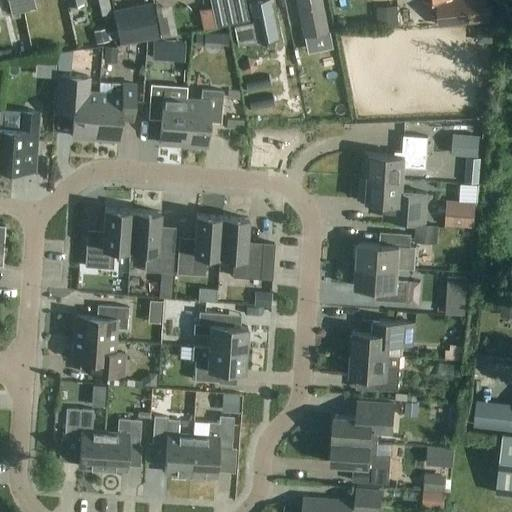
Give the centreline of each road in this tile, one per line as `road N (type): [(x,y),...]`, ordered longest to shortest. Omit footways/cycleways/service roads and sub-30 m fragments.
road 1 (residential): [(37,224),(94,177),(276,186),(293,194),(310,242),(298,384),(287,421),(265,447),(247,511)]
road 2 (residential): [(22,373),(37,224)]
road 3 (residential): [(30,511),(17,464),(22,373)]
